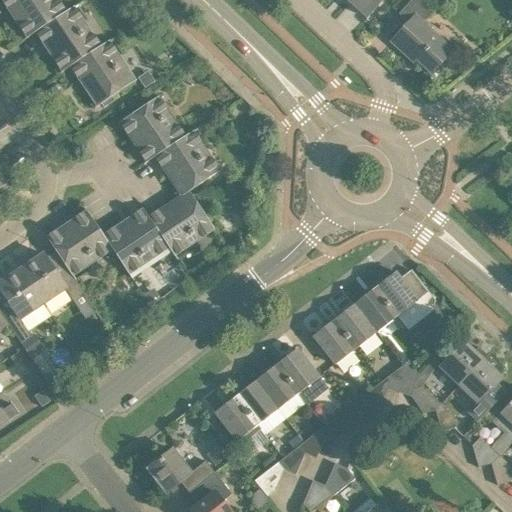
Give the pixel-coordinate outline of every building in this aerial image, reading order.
[(1,0),(28,39),(36,33),(67,13),(58,0),(1,0)] [(366,19),(382,2),(381,1),(382,0),(345,0),(366,19)] [(433,13),(419,0),(412,0),(398,15),(407,24),(391,42),(406,56),(409,54),(424,67),(424,74),(429,79),(435,78),(439,74),(439,67),(452,53),(422,25),(433,13)] [(63,73),(71,68),(102,47),(75,7),(67,13),(36,33),(63,73)] [(98,108),(101,105),(103,109),(114,102),(112,98),(137,81),(110,42),(102,47),(71,68),(98,108)] [(154,82),(147,72),(137,79),(144,89),(154,82)] [(147,163),(155,158),(186,137),(159,97),(120,124),(147,163)] [(186,137),(155,158),(182,198),(189,193),(221,172),(194,132),(186,137)] [(189,193),(182,198),(149,220),(170,250),(175,258),(215,231),(189,193)] [(170,250),(149,220),(144,211),(104,239),(113,252),(130,277),(170,250)] [(56,254),(67,270),(73,279),(113,252),(104,239),(87,213),(47,240),(56,254)] [(83,294),(73,279),(67,270),(57,276),(43,255),(20,270),(44,307),(66,292),(73,301),(83,294)] [(22,322),(44,307),(20,270),(0,283),(0,291),(5,298),(0,301),(0,312),(9,326),(21,344),(32,337),(22,322)] [(432,312),(433,302),(410,271),(400,279),(395,273),(378,287),(377,285),(373,288),(397,319),(407,331),(432,312)] [(371,293),(354,306),(377,335),(397,319),(373,288),(369,291),(371,293)] [(160,299),(153,289),(143,296),(150,306),(160,299)] [(332,320),(356,351),(377,335),(354,306),(337,319),(336,317),(332,320)] [(0,332),(9,326),(0,312),(0,332)] [(356,351),(332,320),(330,322),(331,324),(312,338),(335,367),(356,351)] [(24,349),(30,357),(41,349),(33,336),(32,337),(21,344),(24,349)] [(458,388),(488,357),(479,349),(474,354),(464,344),(439,370),(458,388)] [(307,406),(327,390),(318,380),(319,379),(296,350),(280,363),(279,362),(275,365),(307,406)] [(14,366),(24,360),(19,352),(9,358),(14,366)] [(488,357),(458,388),(475,405),(466,414),(476,424),(505,394),(496,386),(502,380),(492,370),(497,365),(488,357)] [(405,373),(412,368),(407,362),(387,378),(390,382),(387,391),(400,394),(405,373)] [(272,370),(255,382),(285,420),(304,405),(306,407),(307,406),(275,365),(271,368),(272,370)] [(423,366),(416,373),(412,368),(405,373),(400,394),(411,398),(418,376),(426,368),(423,366)] [(422,388),(423,383),(434,371),(428,366),(426,368),(418,376),(411,398),(422,415),(425,415),(435,412),(441,406),(422,388)] [(47,374),(43,377),(47,383),(51,380),(47,374)] [(390,382),(387,378),(360,399),(366,407),(378,411),(387,391),(390,382)] [(285,420),(255,382),(239,395),(238,394),(234,397),(265,436),(285,420)] [(45,393),(37,398),(42,405),(50,400),(45,393)] [(214,414),(237,444),(236,444),(237,446),(240,446),(260,431),(264,436),(265,436),(234,397),(230,400),(231,401),(214,414)] [(352,405),(346,411),(340,415),(346,423),(357,427),(366,407),(360,399),(352,405)] [(511,443),(511,401),(491,423),(503,435),(490,449),(480,439),(472,447),(478,469),(491,466),(499,457),(511,443)] [(0,410),(0,426),(18,415),(12,405),(1,412),(0,410)] [(441,433),(453,430),(459,424),(441,406),(435,412),(441,433)] [(346,423),(340,415),(319,431),(325,439),(337,443),(345,423),(346,423)] [(325,439),(319,431),(299,447),(304,455),(316,459),(325,439)] [(304,455),(299,447),(278,464),(283,471),(296,476),(304,455)] [(181,484),(189,494),(215,474),(206,462),(190,474),(173,451),(147,471),(166,495),(181,484)] [(222,458),(217,451),(210,457),(215,464),(222,458)] [(497,486),(509,483),(511,480),(511,469),(499,457),(491,466),(497,486)] [(254,482),(266,498),(275,492),(283,471),(278,464),(254,482)] [(355,481),(347,470),(335,465),(324,487),(333,498),(355,481)] [(232,496),(215,474),(189,494),(198,506),(189,511),(231,511),(224,503),(232,496)] [(313,482),(303,505),(307,511),(313,511),(333,498),(324,487),(313,482)] [(370,501),(355,511),(378,511),(375,507),(370,501)]
